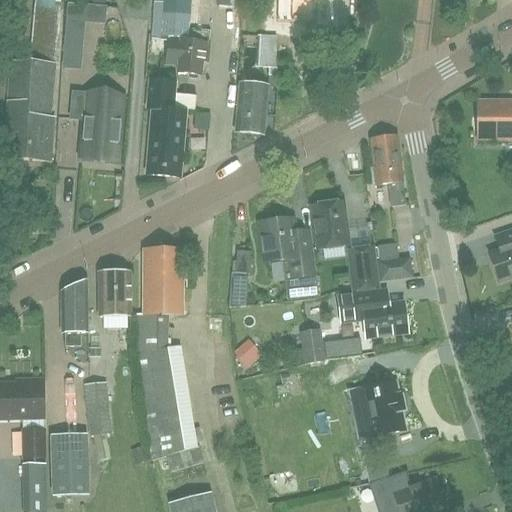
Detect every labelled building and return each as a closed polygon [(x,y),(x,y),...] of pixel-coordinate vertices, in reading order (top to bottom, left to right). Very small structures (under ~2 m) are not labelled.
[(34,0),(29,64),(9,62),(3,159),(50,162),(53,119),(50,119),(53,65),(55,65),(60,0),(34,0)] [(228,7),(246,8),(246,0),(238,0),(239,1),(229,0),(228,7)] [(274,0),(273,29),(313,30),(314,0),(274,0)] [(166,3),(152,2),(150,39),(164,40),(166,3)] [(182,29),(181,41),(168,40),(165,64),(177,65),(176,74),(188,75),(189,79),(196,80),(198,76),(200,76),(202,62),(207,63),(209,44),(208,44),(209,32),(182,29)] [(276,36),(260,36),(260,73),(277,73),(276,36)] [(176,83),(149,81),(146,110),(152,111),(146,175),(179,178),(185,113),(173,111),(176,83)] [(267,87),(239,85),(234,133),(263,135),(267,87)] [(80,121),(76,159),(120,163),(126,97),(82,93),(71,92),(68,120),(80,121)] [(511,101),(476,101),(477,142),(511,141),(511,101)] [(396,138),(370,141),(376,186),(388,184),(391,207),(404,205),(396,138)] [(347,246),(342,204),(312,208),(318,250),(347,246)] [(291,220),(261,224),(266,263),(289,260),(291,280),(286,281),(289,301),(319,297),(316,277),(313,277),(307,230),(293,232),(291,220)] [(511,232),(494,239),(499,252),(488,256),(498,284),(511,279),(511,232)] [(372,248),(348,251),(353,291),(377,288),(372,248)] [(146,315),(169,315),(183,315),(183,251),(143,251),(143,314),(136,314),(135,350),(146,350),(146,315)] [(236,251),(235,274),(249,274),(251,252),(236,251)] [(412,278),(409,258),(377,263),(380,283),(412,278)] [(99,275),(99,317),(103,317),(103,330),(127,330),(127,317),(130,317),(130,275),(99,275)] [(61,333),(65,333),(65,346),(80,346),(80,333),(87,333),(87,281),(61,293),(61,333)] [(388,291),(373,293),(337,298),(341,325),(363,322),(366,340),(408,334),(403,304),(390,306),(388,291)] [(168,339),(169,315),(146,315),(146,350),(135,350),(134,350),(134,355),(157,352),(171,349),(170,339),(168,339)] [(300,334),(304,365),(324,362),(320,331),(300,334)] [(360,340),(335,343),(337,358),(362,355),(360,340)] [(157,352),(134,355),(151,462),(166,458),(197,449),(197,445),(181,347),(171,349),(157,352)] [(25,386),(0,386),(0,420),(44,419),(42,380),(25,381),(25,386)] [(106,383),(83,386),(89,437),(93,437),(103,436),(112,435),(106,383)] [(366,438),(369,450),(393,445),(390,435),(405,432),(401,414),(405,413),(402,395),(398,396),(395,385),(364,391),(373,437),(366,438)] [(44,431),(21,431),(22,459),(45,458),(44,431)] [(85,435),(52,436),(54,497),(88,496),(85,435)] [(111,473),(103,436),(93,437),(93,438),(92,439),(100,475),(111,473)] [(198,445),(197,445),(197,449),(166,458),(170,474),(204,463),(198,445)] [(22,466),(22,511),(45,511),(45,465),(22,466)] [(406,472),(369,484),(377,511),(433,511),(444,508),(435,480),(411,488),(406,472)] [(168,505),(169,511),(216,511),(211,494),(168,505)]
